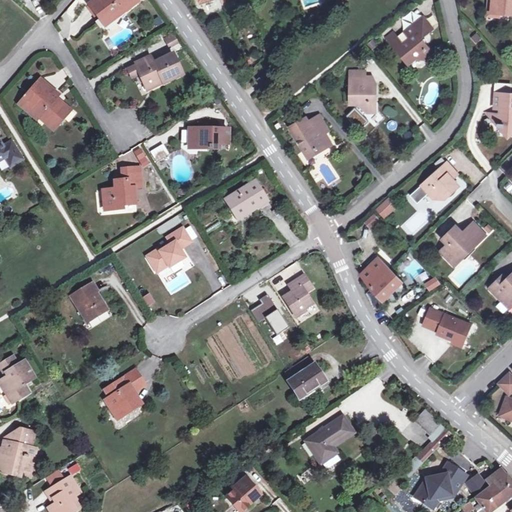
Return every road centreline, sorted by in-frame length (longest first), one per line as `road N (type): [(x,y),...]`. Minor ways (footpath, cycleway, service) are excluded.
road 1 (residential): [(325,233),(458,113),(464,84),(447,0)]
road 2 (residential): [(325,233),(163,0)]
road 3 (residential): [(446,408),(370,324),(325,233)]
road 4 (residential): [(161,340),(325,233)]
road 5 (residential): [(119,135),(45,23)]
